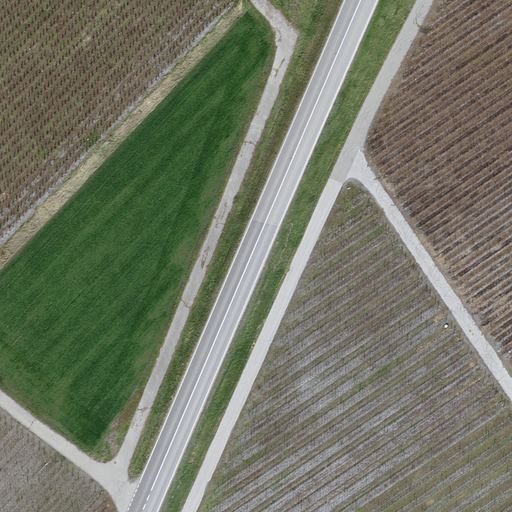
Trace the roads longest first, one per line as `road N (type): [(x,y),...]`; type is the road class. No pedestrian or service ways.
road 1 (unclassified): [(359,0),(142,511)]
road 2 (track): [(0,398),(143,509)]
